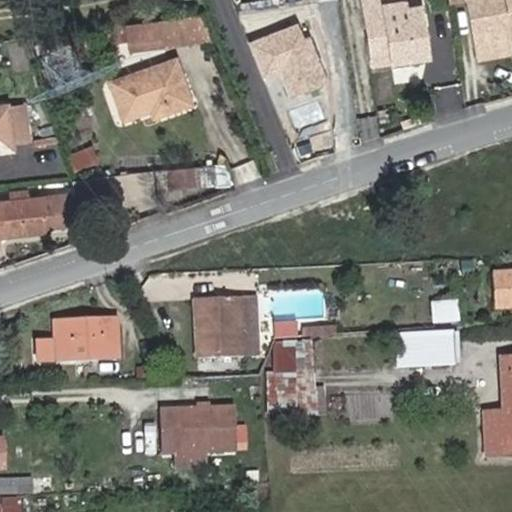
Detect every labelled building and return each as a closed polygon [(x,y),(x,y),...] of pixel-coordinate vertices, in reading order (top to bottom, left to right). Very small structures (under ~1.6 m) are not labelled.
[(406,12),(405,5),(403,0),(363,0),(373,63),(394,60),(394,55),(408,53),(409,58),(429,55),(423,9),(406,12)] [(510,36),(511,35),(511,0),(447,0),(448,2),(460,0),(465,0),(473,43),(505,37),(504,31),(509,30),(510,36)] [(422,2),(405,5),(406,12),(423,9),(422,2)] [(128,45),(215,34),(206,10),(123,22),(128,45)] [(307,22),(251,44),(266,80),(278,75),(290,103),(333,86),(307,22)] [(394,55),(394,60),(395,68),(410,66),(409,58),(408,53),(394,55)] [(120,120),(148,111),(159,107),(162,114),(187,106),(171,62),(108,83),(120,120)] [(0,107),(0,149),(11,149),(6,107),(0,107)] [(159,107),(148,111),(151,118),(162,114),(159,107)] [(72,150),(75,167),(96,164),(93,146),(72,150)] [(105,176),(76,180),(72,180),(73,195),(28,200),(27,192),(11,193),(12,202),(0,202),(0,235),(45,231),(45,227),(76,224),(75,207),(107,204),(105,176)] [(511,278),(498,279),(500,314),(511,313),(511,278)] [(237,358),(235,299),(191,301),(195,360),(237,358)] [(429,303),(430,325),(458,324),(457,302),(429,303)] [(39,361),(116,358),(114,319),(52,322),(52,342),(38,342),(39,361)] [(302,327),(303,337),(334,336),(334,326),(302,327)] [(418,336),(420,367),(455,365),(453,335),(418,336)] [(398,368),(420,367),(418,336),(395,337),(398,368)] [(296,342),(272,343),(273,377),(296,376),(296,342)] [(333,356),(331,343),(320,343),(321,357),(333,356)] [(511,359),(501,360),(504,414),(505,421),(486,422),(488,453),(511,451),(511,359)] [(361,397),(361,415),(377,415),(377,397),(361,397)] [(234,408),(157,410),(159,452),(235,449),(234,408)] [(30,478),(31,493),(31,494),(51,493),(50,475),(30,476),(30,478)] [(0,493),(31,493),(30,478),(0,478),(0,493)] [(20,511),(20,499),(2,499),(2,511),(20,511)]
